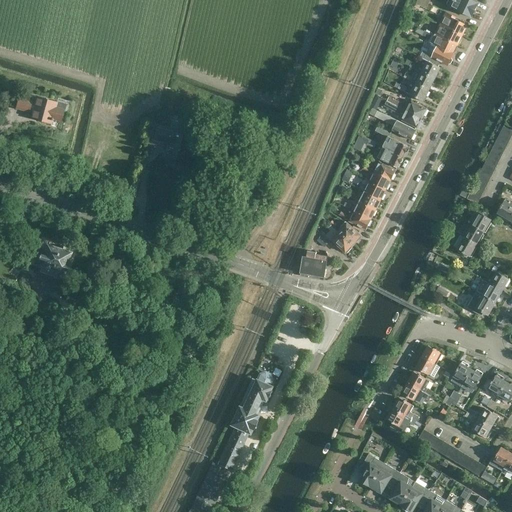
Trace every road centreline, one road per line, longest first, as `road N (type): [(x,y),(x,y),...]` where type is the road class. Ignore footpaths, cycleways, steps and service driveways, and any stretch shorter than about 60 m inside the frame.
road 1 (secondary): [(351,292),(506,0)]
road 2 (secondary): [(296,287),(0,188)]
road 3 (track): [(211,255),(230,198),(285,111),(328,0)]
road 4 (residential): [(239,511),(341,309)]
road 5 (track): [(0,349),(115,287),(146,235)]
road 6 (residential): [(375,402),(423,330),(461,334),(490,349)]
